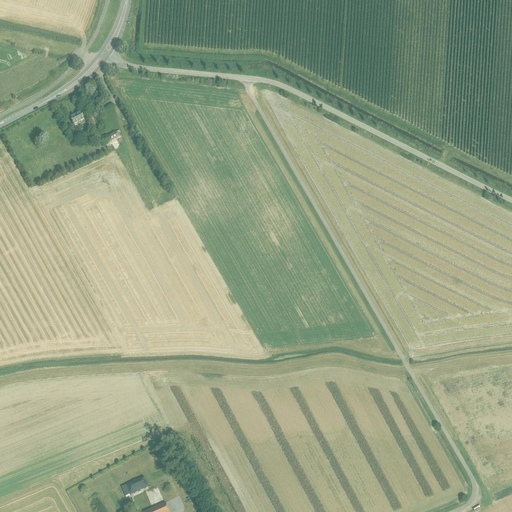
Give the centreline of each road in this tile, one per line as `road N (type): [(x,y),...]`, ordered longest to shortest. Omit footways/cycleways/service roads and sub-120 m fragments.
road 1 (track): [(452,511),(472,501),(473,482),(242,77)]
road 2 (unclassified): [(511,200),(270,81),(136,67),(103,55)]
road 3 (track): [(348,0),(342,92),(266,53),(143,48),(144,0)]
road 4 (track): [(342,92),(511,180)]
road 5 (secondary): [(0,125),(68,89),(103,55)]
